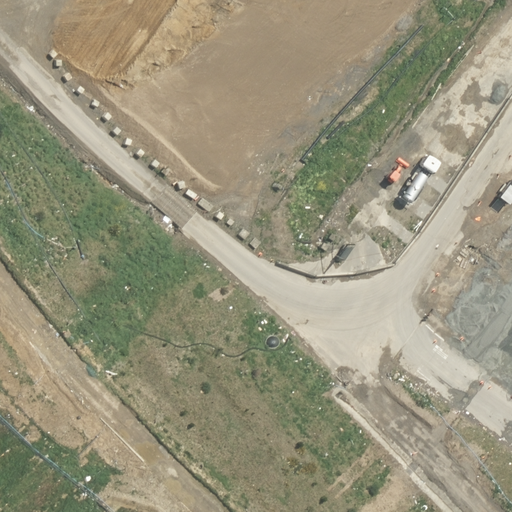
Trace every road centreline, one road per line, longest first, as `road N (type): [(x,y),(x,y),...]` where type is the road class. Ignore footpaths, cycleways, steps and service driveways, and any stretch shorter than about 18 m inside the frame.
road 1 (unknown): [(386,265),(176,175),(3,0)]
road 2 (unclassified): [(511,423),(408,347),(386,265),(405,220),(511,68)]
